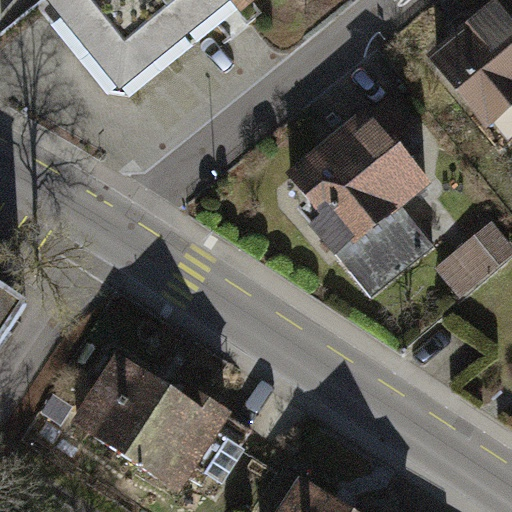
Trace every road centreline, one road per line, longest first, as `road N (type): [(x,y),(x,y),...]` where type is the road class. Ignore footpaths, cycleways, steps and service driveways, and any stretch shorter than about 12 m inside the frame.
road 1 (tertiary): [(106,230),(511,491)]
road 2 (residential): [(390,0),(106,230)]
road 3 (tertiary): [(0,165),(106,230)]
